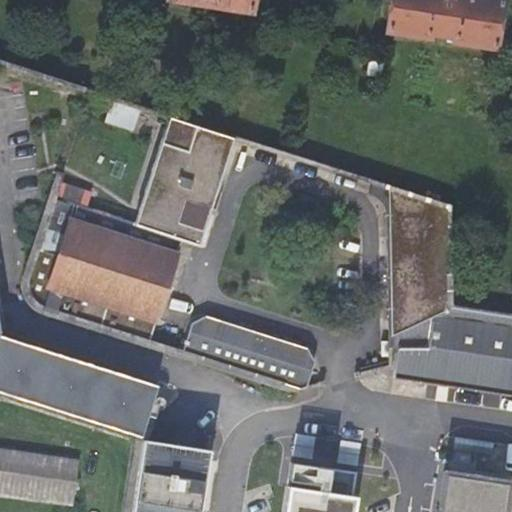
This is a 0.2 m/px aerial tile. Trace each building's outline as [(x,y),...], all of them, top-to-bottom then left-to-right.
[(172,0),(251,12),(252,0),(172,0)] [(501,0),(390,0),(385,32),(428,39),(430,33),(452,37),(451,42),(495,49),(501,0)] [(137,109),(112,101),(106,123),(130,131),(137,109)] [(230,139),(166,118),(133,222),(55,198),(28,282),(28,291),(34,301),(147,338),(180,238),(197,243),(230,139)] [(443,207),(372,184),(370,193),(385,214),(387,368),(395,371),(394,377),(511,395),(511,321),(444,311),(443,207)] [(183,349),(306,388),(314,362),(307,349),(205,316),(192,323),(183,349)] [(0,394),(47,409),(134,438),(123,511),(198,511),(208,449),(141,440),(142,433),(134,430),(148,383),(0,333),(0,394)] [(77,460),(0,448),(0,497),(69,508),(77,460)] [(365,511),(373,463),(301,452),(292,511),(365,511)] [(503,511),(508,481),(442,470),(435,511),(503,511)]
